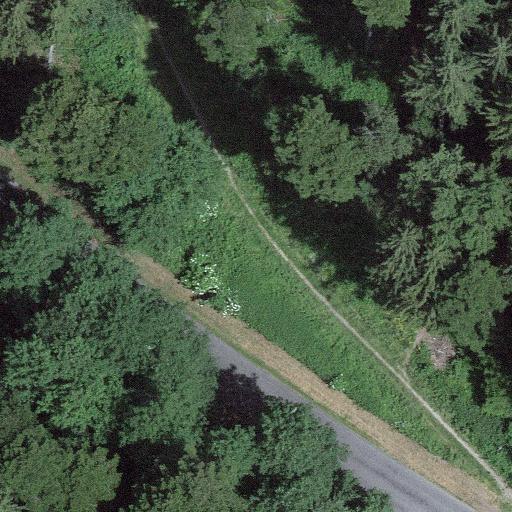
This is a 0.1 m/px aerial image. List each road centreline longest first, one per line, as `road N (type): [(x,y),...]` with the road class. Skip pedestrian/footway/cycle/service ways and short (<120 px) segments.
road 1 (track): [(146,0),(211,162),(378,361),(502,488),(511,511)]
road 2 (unclassified): [(440,511),(0,192)]
